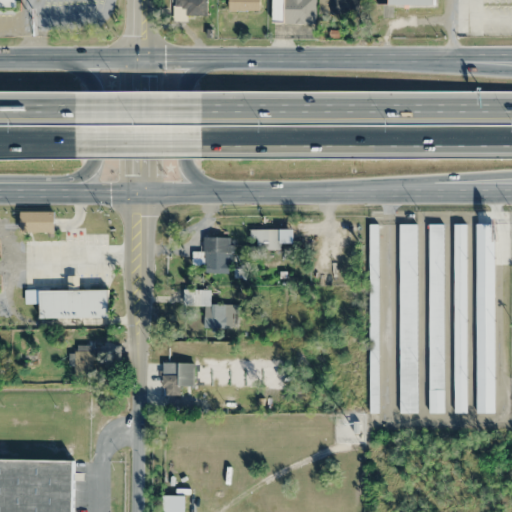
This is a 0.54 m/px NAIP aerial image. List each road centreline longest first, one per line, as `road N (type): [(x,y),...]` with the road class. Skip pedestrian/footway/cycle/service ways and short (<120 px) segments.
road 1 (tertiary): [(135,511),(141,0)]
road 2 (secondary): [(0,191),(511,192)]
road 3 (secondary): [(511,57),(0,57)]
road 4 (motorway): [(201,144),(511,142)]
road 5 (motorway): [(479,110),(201,110)]
road 6 (motorway): [(314,192),(511,178)]
road 7 (secondary): [(37,191),(76,175),(93,153),(91,87),(47,57)]
road 8 (secondary): [(214,57),(186,74),(182,87),(183,163),(217,192)]
road 9 (motorway): [(511,69),(354,58)]
road 10 (motorway): [(76,146),(201,144)]
road 11 (motorway): [(201,110),(76,110)]
